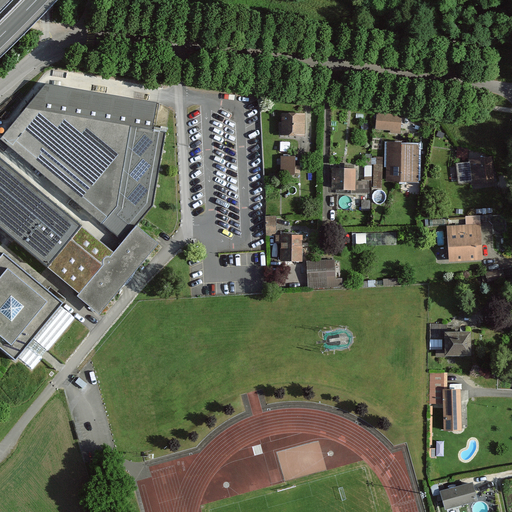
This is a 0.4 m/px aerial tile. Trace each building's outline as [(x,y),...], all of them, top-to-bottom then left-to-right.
[(24,104),(165,128),(173,89),(50,71),(24,104)] [(24,104),(0,132),(0,137),(121,237),(134,221),(150,202),(165,128),(24,104)] [(403,131),(403,113),(378,112),(377,129),(403,131)] [(302,116),(282,116),(282,134),(302,135),(302,116)] [(418,147),(388,146),(387,180),(417,181),(418,147)] [(491,157),(470,160),(470,162),(458,164),(460,183),(472,181),(473,183),(493,181),(491,165),(492,165),(491,157)] [(294,158),(283,158),(283,174),(294,174),(294,158)] [(0,225),(48,266),(81,227),(0,159),(0,225)] [(345,170),(335,170),(335,188),(352,188),(352,193),(368,193),(368,182),(353,182),(353,179),(357,179),(357,170),(353,170),(353,166),(345,166),(345,170)] [(275,217),(265,217),(266,234),(275,235),(275,217)] [(157,240),(134,221),(121,237),(110,252),(103,251),(100,256),(102,262),(76,293),(99,310),(157,240)] [(481,225),(447,226),(449,261),(483,259),(481,225)] [(302,236),(279,236),(278,261),(302,262),(302,236)] [(0,348),(16,361),(63,305),(8,259),(0,268),(0,348)] [(333,262),(307,263),(309,288),(341,286),(341,279),(334,279),(333,262)] [(469,331),(443,331),(442,355),(469,356),(469,331)] [(445,384),(444,371),(431,371),(431,400),(438,400),(438,384),(445,384)] [(460,430),(460,390),(443,390),(443,431),(460,430)] [(445,507),(477,498),(473,484),(456,489),(454,483),(446,485),(447,491),(441,493),(445,507)]
